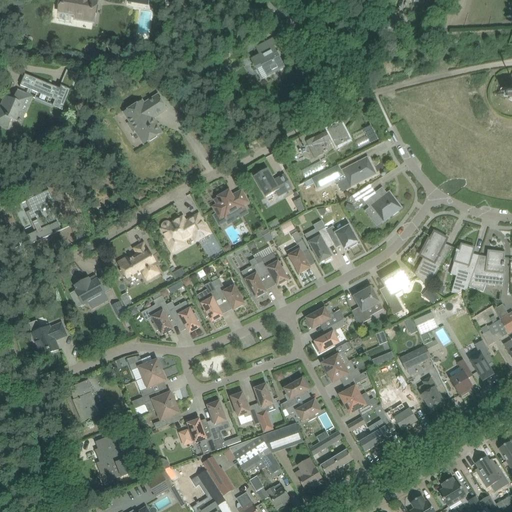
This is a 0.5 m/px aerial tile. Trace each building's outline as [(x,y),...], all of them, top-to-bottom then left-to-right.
[(61,0),(59,12),(69,14),(74,15),(74,19),(84,21),(93,22),(97,0),(96,0),(61,0)] [(263,9),(255,10),(258,23),(262,23),(274,21),(273,14),(264,16),(263,9)] [(252,59),(254,64),(258,72),(264,68),(268,77),(286,67),(276,49),(283,45),(278,35),(256,46),(260,55),(252,59)] [(18,90),(14,100),(6,97),(0,110),(0,124),(4,126),(8,128),(12,119),(21,122),(31,97),(32,96),(30,95),(32,90),(56,100),(54,106),(62,110),(72,86),(63,83),(61,88),(25,74),(21,85),(29,89),(26,94),(18,90)] [(135,130),(138,135),(144,143),(160,133),(151,118),(166,109),(158,96),(143,106),(141,103),(125,113),(132,123),(129,124),(133,131),(135,130)] [(102,124),(105,118),(96,114),(93,120),(102,124)] [(307,142),(312,151),(316,158),(323,154),(318,145),(333,138),(337,146),(349,140),(341,124),(307,142)] [(323,173),(312,178),(318,189),(328,184),(336,179),(338,184),(347,179),(351,187),(362,181),(362,182),(368,179),(368,178),(376,174),(368,158),(342,171),(338,165),(323,173)] [(319,161),(303,171),(306,177),(323,166),(319,161)] [(291,167),(295,177),(300,175),(296,165),(291,167)] [(259,174),(254,177),(266,198),(275,192),(277,195),(285,190),(286,193),(293,189),(285,174),(274,181),(268,169),(263,172),(262,170),(258,173),(259,174)] [(402,208),(400,206),(401,205),(398,201),(397,202),(395,199),(393,201),(383,187),(367,199),(373,207),(374,206),(378,212),(371,218),(377,226),(383,221),(384,222),(393,215),(393,216),(399,212),(398,211),(402,208)] [(26,213),(35,232),(28,236),(32,245),(72,225),(69,219),(68,220),(71,225),(61,230),(58,222),(48,226),(39,208),(54,200),(49,190),(34,197),(33,196),(29,198),(30,199),(21,203),(22,204),(26,202),(30,211),(26,213)] [(350,197),(355,204),(366,197),(362,190),(350,197)] [(229,191),(215,200),(218,205),(213,207),(217,214),(214,216),(219,225),(227,221),(226,218),(244,208),(243,205),(248,203),(242,191),(232,196),(229,191)] [(299,198),(293,202),(299,212),(305,209),(299,198)] [(354,206),(347,203),(345,209),(351,212),(354,206)] [(162,230),(172,247),(175,252),(186,246),(183,240),(191,235),(196,243),(212,234),(200,214),(186,222),(183,218),(170,225),(170,224),(169,223),(168,223),(167,223),(166,223),(165,223),(164,224),(164,225),(163,226),(163,227),(163,228),(164,229),(162,230)] [(278,221),(270,225),(272,229),(280,224),(278,221)] [(283,226),(287,233),(295,229),(291,221),(283,226)] [(333,227),(327,231),(333,242),(336,247),(342,244),(345,249),(350,246),(351,248),(357,245),(356,243),(358,242),(349,226),(342,230),(341,228),(336,232),(333,227)] [(327,231),(326,227),(318,232),(320,236),(309,242),(320,263),(325,260),(326,262),(331,259),(330,257),(332,256),(326,246),(333,242),(327,231)] [(257,235),(259,238),(271,231),(269,228),(257,235)] [(287,252),(295,266),(300,274),(311,268),(302,253),(308,250),(296,230),(291,232),(296,242),(298,246),(287,252)] [(420,256),(426,259),(417,276),(427,287),(453,247),(445,244),(448,239),(443,236),(443,234),(437,231),(436,232),(434,232),(432,235),(431,235),(430,238),(431,238),(430,240),(429,239),(420,256)] [(255,249),(256,246),(254,242),(248,245),(251,251),(255,249)] [(128,281),(142,273),(147,281),(160,274),(155,265),(157,264),(148,249),(144,243),(134,249),(138,255),(129,260),(127,257),(118,263),(122,270),(120,271),(124,278),(126,277),(128,281)] [(468,289),(469,287),(480,256),(473,254),(475,248),(471,247),(472,246),(465,244),(465,245),(462,244),(460,250),(457,249),(456,252),(457,252),(454,262),(460,263),(452,292),(458,294),(468,289)] [(227,247),(223,249),(226,255),(232,252),(230,248),(227,247)] [(488,257),(480,256),(469,287),(483,292),(486,284),(495,285),(497,273),(505,274),(505,273),(505,272),(504,270),(504,269),(504,268),(503,267),(504,267),(505,263),(504,263),(505,253),(489,251),(488,257)] [(260,254),(255,257),(264,274),(269,271),(278,286),(289,280),(286,274),(288,273),(283,265),(281,266),(273,252),(262,257),(260,254)] [(264,274),(255,257),(249,261),(255,271),(249,275),(251,277),(246,280),(251,290),(256,298),(267,292),(259,277),(264,274)] [(59,276),(63,286),(85,277),(81,267),(59,276)] [(174,273),(177,281),(186,276),(182,269),(174,273)] [(380,290),(394,315),(404,310),(396,295),(402,292),(401,290),(410,284),(401,270),(399,271),(398,270),(391,274),(392,276),(383,281),(386,287),(380,290)] [(98,277),(97,276),(91,280),(89,276),(86,278),(86,277),(77,282),(78,283),(75,284),(77,288),(75,289),(71,291),(79,306),(88,300),(90,303),(98,299),(96,296),(111,287),(103,274),(98,277)] [(219,278),(211,283),(220,299),(226,296),(234,311),(245,304),(240,296),(235,286),(229,289),(228,286),(225,288),(219,278)] [(220,299),(211,283),(211,282),(205,285),(208,290),(197,296),(205,310),(203,311),(207,318),(209,316),(212,323),(223,316),(215,301),(220,299)] [(352,311),(358,326),(372,319),(367,310),(380,303),(372,287),(370,288),(369,286),(361,291),(362,292),(354,297),(360,307),(352,311)] [(434,293),(428,300),(434,304),(439,298),(434,293)] [(170,311),(167,305),(164,301),(159,304),(148,309),(152,317),(162,336),(173,330),(165,315),(170,312),(170,311)] [(121,302),(113,306),(115,310),(123,306),(121,302)] [(172,302),(167,305),(170,311),(170,312),(176,322),(181,319),(189,333),(201,327),(196,319),(190,309),(186,302),(175,307),(172,302)] [(503,304),(495,309),(500,319),(509,314),(503,304)] [(127,310),(130,316),(138,312),(135,306),(127,310)] [(329,306),(306,318),(313,330),(328,321),(330,327),(341,320),(343,319),(344,319),(340,311),(334,314),(329,306)] [(439,328),(433,312),(432,312),(414,320),(421,336),(439,328)] [(511,312),(509,314),(500,319),(508,334),(511,340),(511,339),(511,312)] [(495,315),(490,318),(493,323),(495,322),(500,332),(502,337),(508,334),(500,319),(498,321),(495,315)] [(412,318),(405,321),(408,327),(415,324),(412,318)] [(316,344),(314,345),(318,353),(320,352),(321,353),(340,343),(337,338),(339,336),(336,331),(346,325),(343,319),(341,320),(330,327),(325,330),(328,335),(315,342),(316,344)] [(31,330),(41,327),(39,320),(29,323),(31,330)] [(35,343),(36,343),(42,357),(44,356),(45,357),(48,357),(50,356),(52,354),(52,353),(59,350),(55,341),(67,336),(62,324),(50,328),(49,326),(32,334),(33,336),(32,336),(32,339),(33,341),(35,343)] [(426,344),(431,353),(441,348),(436,339),(426,344)] [(511,340),(503,345),(509,354),(511,358),(511,339),(511,340)] [(480,355),(471,361),(483,381),(486,379),(491,376),(492,376),(491,376),(494,374),(486,361),(492,358),(481,340),(475,344),(480,355)] [(351,349),(348,343),(337,349),(340,354),(351,349)] [(396,361),(403,375),(408,385),(406,380),(412,378),(408,370),(422,363),(432,358),(426,346),(400,359),(396,361)] [(322,364),(328,374),(343,365),(349,361),(344,352),(340,354),(338,355),(331,359),(322,364)] [(393,352),(387,354),(390,361),(395,359),(393,352)] [(139,368),(144,378),(162,371),(158,360),(144,366),(141,360),(139,361),(137,357),(127,359),(131,369),(132,371),(139,368)] [(451,379),(456,388),(460,395),(462,394),(463,396),(468,393),(467,391),(472,387),(467,379),(474,375),(465,359),(458,363),(463,372),(451,379)] [(351,373),(354,379),(361,375),(358,369),(355,370),(350,362),(351,361),(350,361),(343,365),(328,374),(333,383),(351,373)] [(104,373),(108,382),(118,378),(114,368),(104,373)] [(141,392),(143,398),(155,393),(152,387),(167,381),(162,371),(144,378),(148,389),(141,392)] [(278,382),(282,380),(283,377),(282,373),(275,376),(278,382)] [(364,373),(361,375),(354,379),(357,384),(367,378),(364,373)] [(408,385),(403,375),(394,380),(398,390),(408,385)] [(419,388),(423,395),(422,395),(433,412),(433,411),(433,412),(445,404),(435,388),(437,387),(431,377),(424,382),(425,384),(419,388)] [(284,411),(286,410),(297,403),(294,398),(309,390),(303,379),(297,382),(296,380),(289,384),(290,386),(284,389),(287,394),(285,396),(288,401),(281,405),(284,411)] [(76,395),(78,399),(91,394),(94,393),(92,388),(91,388),(88,381),(71,389),(74,396),(76,395)] [(255,407),(261,423),(264,433),(273,429),(266,410),(269,409),(268,406),(274,404),(267,385),(255,389),(261,405),(255,407)] [(340,395),(345,405),(361,396),(356,387),(340,395)] [(153,400),(157,411),(175,403),(171,393),(157,398),(155,393),(143,398),(145,403),(153,400)] [(261,423),(255,407),(249,409),(243,393),(231,397),(239,417),(244,415),(245,418),(251,416),(255,426),(261,423)] [(91,394),(78,399),(74,401),(83,420),(99,414),(91,394)] [(362,417),(379,407),(374,399),(371,401),(366,394),(361,396),(345,405),(350,415),(362,408),(366,414),(362,417)] [(297,403),(286,410),(289,415),(294,412),(297,418),(300,417),(303,422),(321,412),(315,401),(300,409),(297,403)] [(208,424),(211,434),(214,442),(220,439),(216,428),(222,426),(221,423),(227,421),(220,402),(208,406),(214,422),(208,424)] [(388,417),(393,415),(402,431),(417,421),(410,409),(399,416),(395,408),(391,411),(388,406),(387,407),(384,402),(381,404),(388,417)] [(175,403),(157,411),(161,421),(154,424),(156,430),(159,429),(168,426),(166,420),(180,414),(175,403)] [(362,417),(347,426),(351,433),(366,424),(362,417)] [(382,420),(368,428),(372,435),(379,445),(392,437),(388,431),(394,427),(388,417),(382,421),(382,420)] [(214,442),(211,434),(206,436),(200,420),(198,420),(197,418),(189,421),(190,423),(188,424),(190,430),(189,431),(188,430),(180,433),(184,446),(193,443),(192,442),(194,441),(195,444),(201,442),(202,445),(208,442),(210,447),(216,445),(214,442)] [(297,424),(262,437),(271,453),(303,442),(297,424)] [(111,427),(101,431),(103,436),(113,432),(111,427)] [(325,433),(320,436),(327,448),(343,438),(339,432),(330,437),(327,432),(326,433),(325,433)] [(114,435),(96,443),(99,449),(96,451),(101,462),(97,464),(106,483),(122,477),(121,475),(123,474),(124,476),(133,472),(127,458),(125,459),(114,435)] [(368,437),(359,443),(366,453),(379,445),(372,435),(368,437)] [(327,448),(320,436),(318,437),(319,437),(317,439),(320,443),(310,449),(314,456),(327,448)] [(227,447),(241,442),(239,437),(225,441),(227,447)] [(271,453),(262,437),(229,448),(240,466),(242,465),(245,470),(256,463),(259,469),(266,464),(272,473),(281,468),(271,453)] [(511,443),(511,442),(500,449),(511,468),(511,443)] [(347,450),(334,458),(340,468),(353,460),(347,450)] [(479,468),(476,470),(487,488),(491,486),(505,477),(502,472),(500,473),(495,465),(492,461),(490,462),(487,457),(476,463),(479,468)] [(340,468),(334,458),(321,466),(327,476),(340,468)] [(295,474),(301,484),(305,490),(311,486),(313,488),(320,484),(318,481),(320,480),(307,459),(297,465),(301,471),(295,474)] [(157,462),(161,471),(170,468),(168,462),(162,460),(157,462)] [(221,469),(210,476),(218,489),(222,497),(233,490),(221,469)] [(205,471),(197,477),(210,497),(219,492),(205,471)] [(162,474),(147,482),(156,497),(171,488),(173,493),(177,491),(166,472),(163,474),(162,474)] [(256,492),(263,487),(257,476),(249,480),(256,492)] [(439,492),(441,496),(439,497),(444,505),(446,504),(448,508),(467,496),(458,481),(455,482),(453,478),(442,485),(444,489),(439,492)] [(267,492),(272,501),(276,507),(277,507),(278,509),(283,506),(284,506),(291,501),(280,484),(267,492)] [(257,491),(262,500),(268,496),(263,488),(257,491)] [(242,507),(238,510),(238,511),(257,511),(254,506),(247,495),(238,500),(242,507)] [(476,496),(468,501),(474,511),(476,511),(484,508),(482,505),(476,496)] [(426,503),(422,497),(411,503),(415,509),(410,511),(435,511),(428,501),(426,503)] [(484,508),(476,511),(499,511),(492,499),(485,503),(482,505),(484,508)] [(221,511),(216,503),(201,511),(221,511)]
